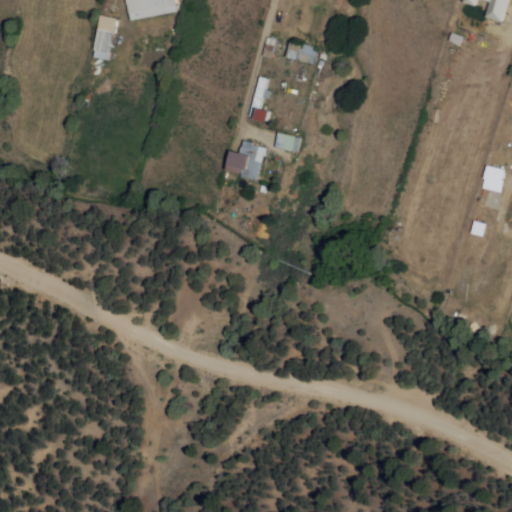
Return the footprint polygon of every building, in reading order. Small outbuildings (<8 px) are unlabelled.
[(128,0),(132,20),(179,11),(177,0),(128,0)] [(504,21),(509,0),(464,0),(464,2),(477,5),(478,0),(488,0),(491,1),(486,16),(504,21)] [(119,17),(101,14),(95,57),(113,59),(119,17)] [(461,44),(464,36),(453,31),(450,40),(461,44)] [(263,55),(273,58),(278,37),(268,35),(263,55)] [(289,56),(314,64),(319,48),(293,41),(289,56)] [(269,122),(273,110),(263,107),(269,89),(266,88),(270,78),(262,75),(249,115),(269,122)] [(277,147),(299,151),(302,136),(280,132),(277,147)] [(229,171),(260,179),(268,146),(244,140),(242,151),(234,150),(229,171)] [(484,188),(503,192),(508,168),(489,164),(484,188)] [(489,223),(475,220),(472,233),(485,236),(489,223)]
